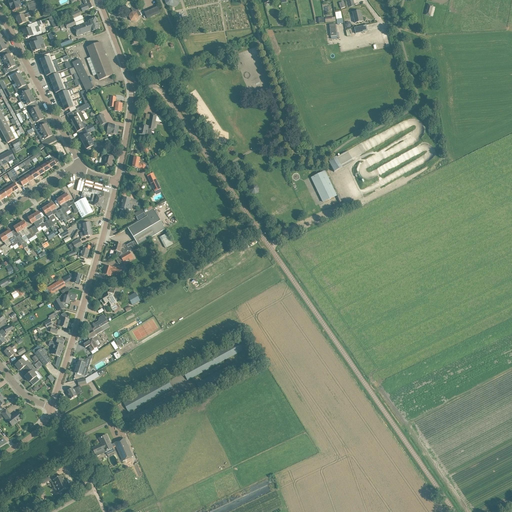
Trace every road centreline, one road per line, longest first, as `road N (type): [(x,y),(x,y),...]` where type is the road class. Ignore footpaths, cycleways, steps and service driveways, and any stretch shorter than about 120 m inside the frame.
road 1 (unclassified): [(454,511),(162,92),(131,83)]
road 2 (tertiary): [(51,407),(116,181)]
road 3 (residential): [(79,163),(0,13)]
